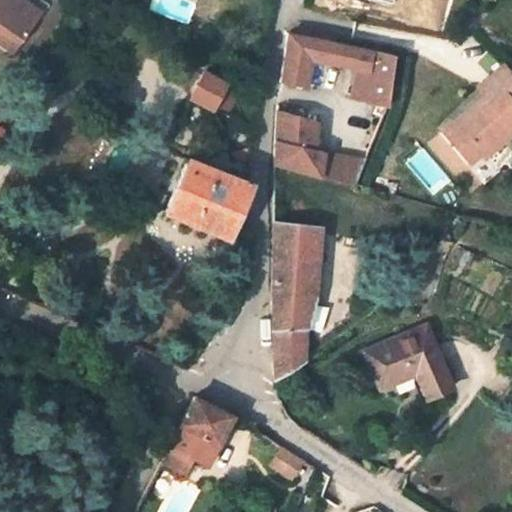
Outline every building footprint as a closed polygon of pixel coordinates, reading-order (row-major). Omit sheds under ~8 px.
[(0,0),(0,25),(20,39),(39,12),(21,0),(0,0)] [(382,100),(381,104),(387,106),(388,102),(395,54),(298,34),(288,32),(280,81),(311,87),(316,60),(356,68),(353,95),(382,100)] [(498,152),(511,139),(511,131),(511,130),(511,129),(511,62),(487,83),(496,95),(485,104),(480,100),(449,127),(477,160),(493,147),(498,152)] [(190,97),(211,108),(223,85),(224,82),(204,71),(190,97)] [(237,92),(223,85),(211,108),(226,116),(237,92)] [(324,176),(356,184),(366,159),(327,153),(326,151),(315,148),(317,119),(277,109),(275,163),(292,168),(324,176)] [(339,125),(331,123),(329,133),(336,134),(339,125)] [(166,209),(228,236),(232,225),(248,184),(247,183),(248,179),(244,177),(242,181),(187,158),(166,209)] [(272,322),(274,376),(297,363),(302,360),(303,359),(304,326),(306,325),(315,291),(320,226),(274,221),(272,322)] [(426,324),(365,351),(380,387),(419,371),(432,397),(433,395),(452,387),(426,324)] [(193,459),(204,465),(231,416),(192,397),(160,461),(185,474),(193,459)] [(269,466),(290,480),(302,461),(281,448),(269,466)]
